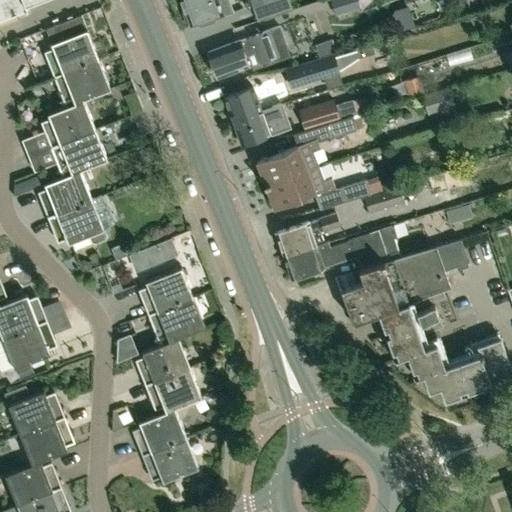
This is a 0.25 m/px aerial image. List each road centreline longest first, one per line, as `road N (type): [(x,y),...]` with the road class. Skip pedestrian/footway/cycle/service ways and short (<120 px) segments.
road 1 (residential): [(100,511),(100,325),(4,214),(1,64)]
road 2 (secondary): [(314,442),(139,0)]
road 3 (residential): [(386,476),(511,433)]
